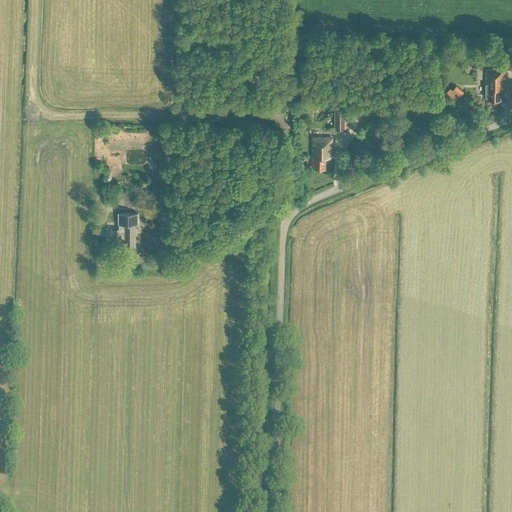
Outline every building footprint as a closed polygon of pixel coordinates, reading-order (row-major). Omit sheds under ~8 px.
[(502,97),(502,96),(502,86),(505,86),(505,67),(481,67),(481,76),(487,76),(487,97),(502,97)] [(453,88),(460,94),(465,89),(457,83),(453,88)] [(346,101),(346,103),(335,103),(335,127),(346,127),(346,111),(375,112),(375,98),(351,98),(351,101),(346,101)] [(333,135),(313,135),(313,166),(326,166),(326,155),(332,155),(333,135)] [(167,192),(159,192),(159,211),(168,210),(167,192)] [(119,222),(121,222),(121,227),(110,228),(110,240),(121,239),(122,241),(126,241),(126,244),(135,244),(135,232),(137,232),(136,222),(138,222),(138,211),(119,211),(119,222)]
